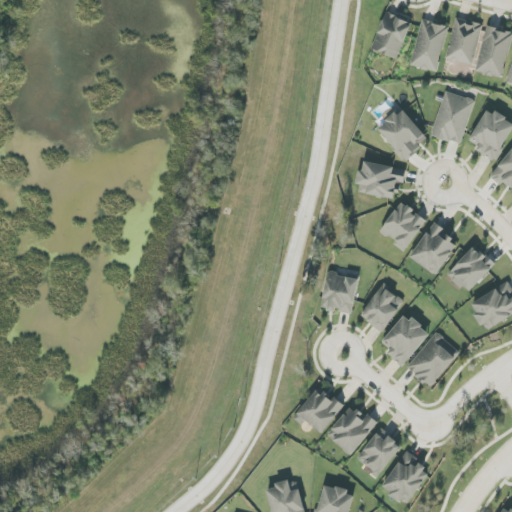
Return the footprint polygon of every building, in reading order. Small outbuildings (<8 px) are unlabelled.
[(397,60),(413,23),(387,12),(371,49),(397,60)] [(446,59),(473,66),(483,25),(456,18),(446,59)] [(438,73),(449,26),(422,20),(411,66),(438,73)] [(476,72),(503,79),(511,40),(511,33),(487,27),(476,72)] [(432,136),(461,146),(476,101),(446,91),(432,136)] [(378,130),(405,161),(429,140),(402,109),(378,130)] [(511,123),(490,109),(467,142),(493,160),(511,133),(511,123)] [(511,148),(491,178),(502,186),(504,182),(511,188),(511,148)] [(356,192),(396,200),(399,184),(404,185),(407,170),(365,162),(363,171),(361,170),(356,192)] [(427,221),(414,212),(415,211),(402,202),(380,233),(406,251),(427,221)] [(436,276),(458,244),(441,232),(444,228),(435,222),(410,258),(436,276)] [(469,294),(495,265),(475,246),(448,275),(469,294)] [(353,315),(359,279),(328,273),(322,309),(353,315)] [(486,331),(511,316),(511,291),(507,283),(470,304),(486,331)] [(380,332),(405,305),(385,286),(360,314),(380,332)] [(430,335),(406,314),(382,343),(391,350),(387,354),(403,367),(430,335)] [(461,353),(438,333),(407,368),(430,388),(461,353)] [(343,408),(319,388),(293,419),(302,426),(306,421),(322,434),(343,408)] [(327,435),(350,456),(377,426),(354,406),(327,435)] [(357,459),(377,477),(403,448),(383,429),(357,459)] [(382,491),(410,506),(430,469),(404,454),(382,491)] [(266,488),(272,511),(305,511),(297,480),(266,488)] [(350,511),(354,493),(324,486),(317,511),(350,511)]
